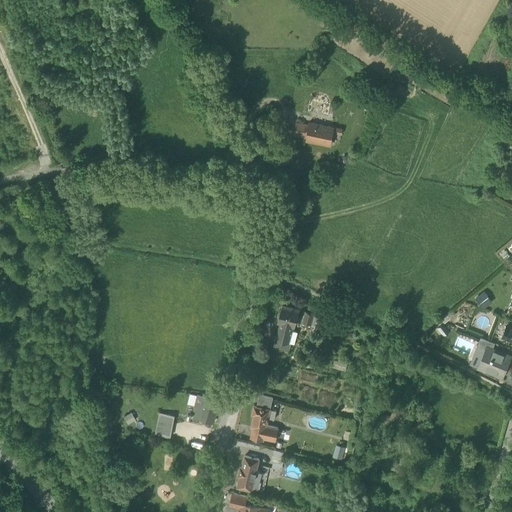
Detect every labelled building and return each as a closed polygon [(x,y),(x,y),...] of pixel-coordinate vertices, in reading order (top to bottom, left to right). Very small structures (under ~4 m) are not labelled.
[(293,136),(306,138),(309,124),(295,122),(293,136)] [(333,132),(334,127),(309,122),(309,124),(306,138),(306,140),(330,145),(332,132),(333,132)] [(474,301),(478,305),(486,298),(482,294),(474,301)] [(281,322),(283,322),(292,325),(295,326),(299,309),(282,304),(277,321),(281,322)] [(302,322),(310,325),(312,317),(314,313),(306,311),(302,322)] [(287,342),(292,325),(283,322),(282,327),(280,326),(276,339),(287,342)] [(501,336),(511,340),(511,327),(506,325),(501,336)] [(481,337),(477,346),(485,349),(478,367),(502,377),(507,364),(510,356),(492,349),(495,343),(481,337)] [(273,347),(288,351),(290,343),(287,342),(276,339),(275,338),(273,347)] [(470,364),(478,367),(485,349),(477,346),(470,364)] [(333,368),(346,371),(347,365),(335,361),(333,368)] [(256,406),(270,409),(271,407),(273,397),(259,394),(256,406)] [(197,396),(193,413),(200,415),(205,397),(197,396)] [(218,401),(205,397),(200,415),(199,417),(213,421),(218,401)] [(267,425),(268,418),(270,409),(256,406),(254,406),(252,414),(254,415),(251,427),(253,427),(266,430),(267,425)] [(126,424),(134,419),(129,411),(122,416),(126,424)] [(156,433),(170,436),(174,416),(160,413),(156,433)] [(278,428),(267,425),(266,430),(253,427),(251,437),(263,440),(264,438),(275,441),(278,428)] [(285,453),(274,450),(271,461),(282,464),(285,453)] [(237,487),(251,491),(252,489),(256,472),(259,459),(244,455),(242,467),(240,467),(237,476),(239,476),(237,487)] [(261,473),(256,472),(252,489),(257,490),(261,473)] [(230,505),(239,507),(240,503),(249,505),(250,498),(233,493),(230,505)] [(238,511),(266,511),(267,509),(260,508),(260,507),(249,505),(240,503),(239,507),(238,511)]
